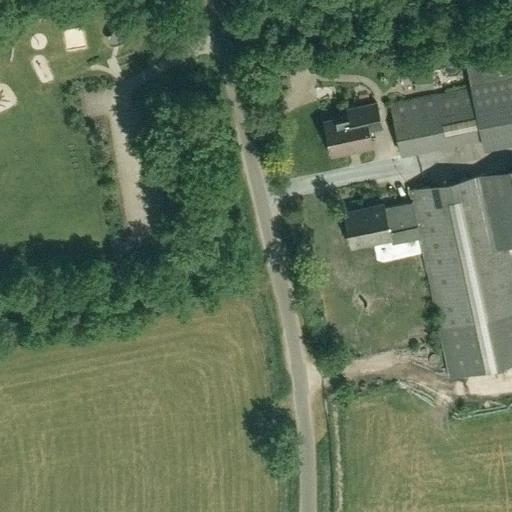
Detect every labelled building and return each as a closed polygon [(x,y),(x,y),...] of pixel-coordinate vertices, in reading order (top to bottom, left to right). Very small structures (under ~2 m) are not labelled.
[(138,24),(139,20),(139,18),(137,17),(136,16),(133,17),(129,18),(125,20),(122,21),(119,24),(129,36),(132,34),(134,31),(136,28),(138,24)] [(89,30),(72,33),(74,50),(91,48),(89,30)] [(483,133),(472,86),(390,104),(400,151),(483,133)] [(325,120),(331,153),(372,145),(369,130),(382,127),(377,104),(348,109),(349,115),(325,120)] [(511,365),(511,263),(507,244),(511,242),(511,164),(409,188),(411,199),(417,223),(452,379),(511,365)] [(389,229),(417,223),(411,199),(384,205),(383,203),(344,211),(352,244),(391,236),(389,229)]
